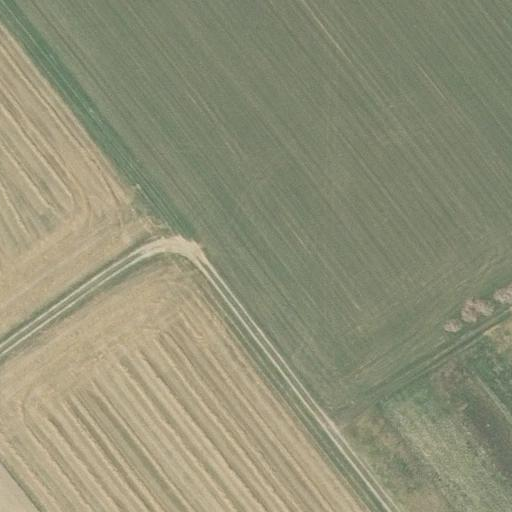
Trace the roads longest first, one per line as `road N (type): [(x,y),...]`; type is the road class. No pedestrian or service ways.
road 1 (track): [(0,8),(388,511)]
road 2 (track): [(331,440),(511,324)]
road 3 (track): [(178,241),(137,255),(0,351)]
